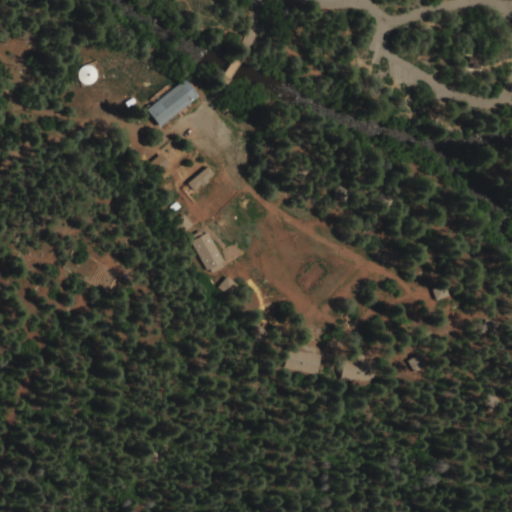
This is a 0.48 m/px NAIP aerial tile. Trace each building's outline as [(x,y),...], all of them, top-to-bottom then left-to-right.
[(74,81),(71,78),(70,75),(70,72),(71,69),(73,66),(76,64),(79,63),(82,63),(85,65),(87,67),(89,69),(90,73),(89,76),(88,79),(86,81),(83,82),(80,83),(76,82),(74,81)] [(191,97),(176,79),(139,110),(153,128),(191,97)] [(184,184),(192,191),(209,174),(202,167),(184,184)] [(190,226),(183,216),(174,222),(181,232),(190,226)] [(189,242),(210,274),(225,264),(204,232),(189,242)] [(444,295),(439,283),(427,288),(433,300),(444,295)] [(317,372),(316,345),(284,347),(285,374),(317,372)]
